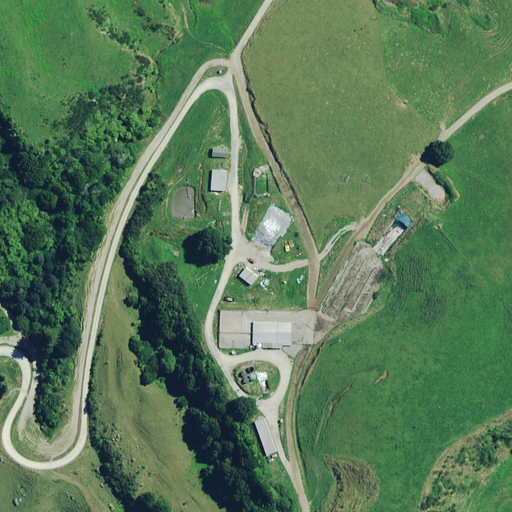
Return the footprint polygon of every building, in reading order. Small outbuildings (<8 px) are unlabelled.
[(213,148),(212,157),(228,158),(228,149),(213,148)] [(212,169),(210,190),(225,191),(227,170),(212,169)] [(198,195),(198,187),(189,187),(189,195),(198,195)] [(292,218),(273,205),(264,218),(282,232),(292,218)] [(259,258),(254,254),(249,260),(255,264),(259,258)] [(257,277),(245,268),(238,276),(251,285),(257,277)] [(254,321),(253,343),(262,343),(262,348),(282,349),(282,346),(291,346),(293,323),(254,321)] [(252,369),(239,373),(244,385),(256,380),(252,369)] [(254,422),(266,456),(277,452),(265,418),(254,422)]
